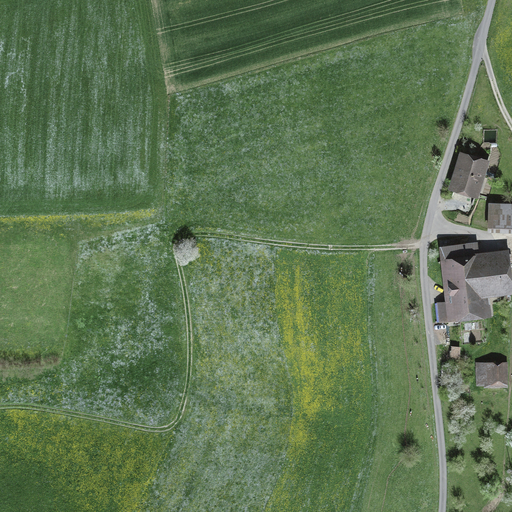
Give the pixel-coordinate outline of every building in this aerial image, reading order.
[(462,156),(458,170),(461,171),(456,188),(476,194),(485,163),(462,156)] [(489,227),(511,229),(511,204),(491,203),(489,227)] [(447,316),(484,312),(482,294),(504,292),(505,301),(511,301),(506,253),(476,256),(475,244),(440,248),(445,302),(437,303),(439,321),(447,320),(447,316)] [(451,345),(449,361),(457,362),(458,346),(451,345)] [(485,385),(507,384),(508,364),(485,363),(485,385)]
